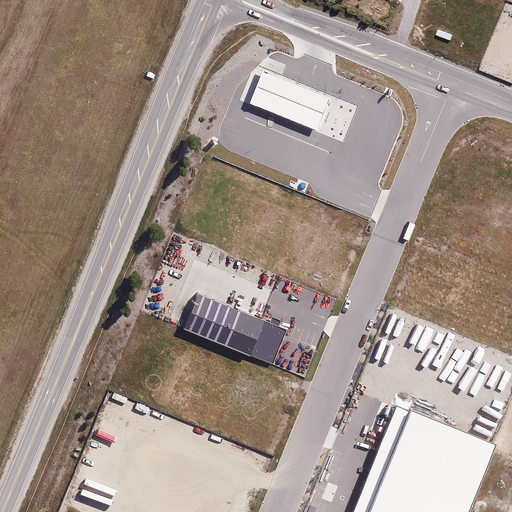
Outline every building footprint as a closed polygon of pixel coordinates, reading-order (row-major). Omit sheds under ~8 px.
[(332,95),(263,68),(249,103),(318,130),(332,95)] [(349,284),(367,239),(338,227),(333,240),(338,242),(334,253),(328,251),(320,272),(349,284)] [(379,273),(379,263),(370,263),(369,272),(379,273)] [(342,284),(339,291),(351,297),(355,291),(342,284)] [(198,294),(183,328),(272,365),(287,330),(198,294)] [(468,511),(496,445),(411,410),(369,511),(468,511)]
